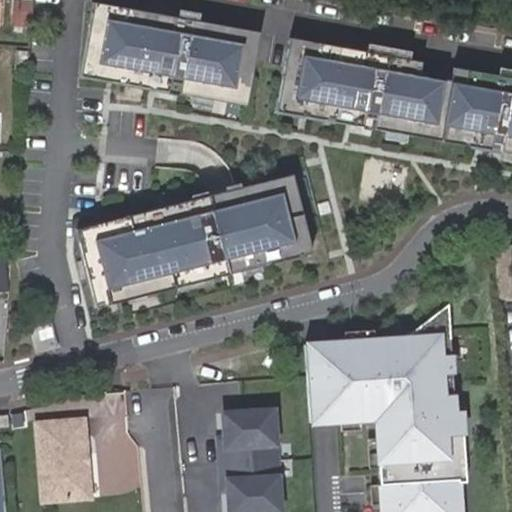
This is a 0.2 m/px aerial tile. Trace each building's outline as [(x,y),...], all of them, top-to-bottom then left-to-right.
[(31,26),(33,0),(25,0),(14,1),(16,25),(31,26)] [(96,4),(82,75),(248,105),(260,33),(96,4)] [(511,77),(292,39),(287,65),(278,110),(310,116),(310,115),(511,151),(511,77)] [(294,173),(77,228),(97,307),(314,251),(294,173)] [(511,247),(494,246),(496,278),(511,276),(511,247)] [(11,256),(0,255),(0,290),(11,290),(11,256)] [(511,276),(496,278),(498,301),(511,299),(511,276)] [(404,343),(305,349),(310,428),(376,424),(381,511),(460,511),(448,309),(404,343)] [(17,400),(7,402),(10,426),(20,426),(17,400)] [(273,408),(222,412),(224,437),(218,437),(222,489),(228,489),(229,511),(248,511),(281,510),(273,408)] [(80,432),(35,436),(43,510),(88,507),(80,432)]
